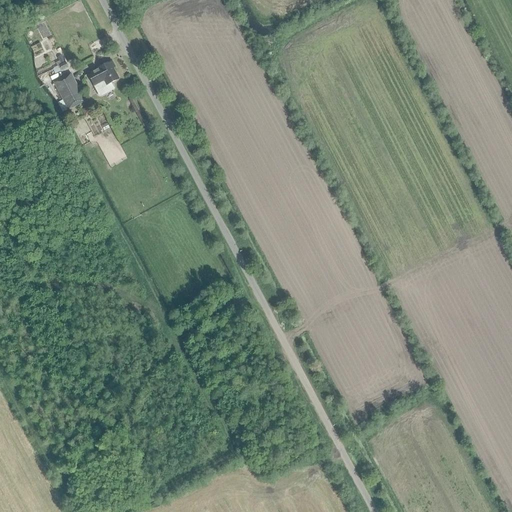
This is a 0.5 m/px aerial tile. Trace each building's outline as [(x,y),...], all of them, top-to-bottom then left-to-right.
[(38,30),(47,26),(44,18),(34,23),(38,30)] [(65,62),(59,65),(62,71),(68,68),(65,62)] [(111,63),(89,75),(99,94),(102,95),(112,90),(113,87),(111,84),(120,79),(114,69),(116,68),(113,63),(112,63),(111,63)] [(38,75),(41,80),(59,71),(56,66),(38,75)] [(55,83),(69,110),(86,102),(72,74),(55,83)] [(91,106),(81,110),(85,118),(94,113),(91,106)]
